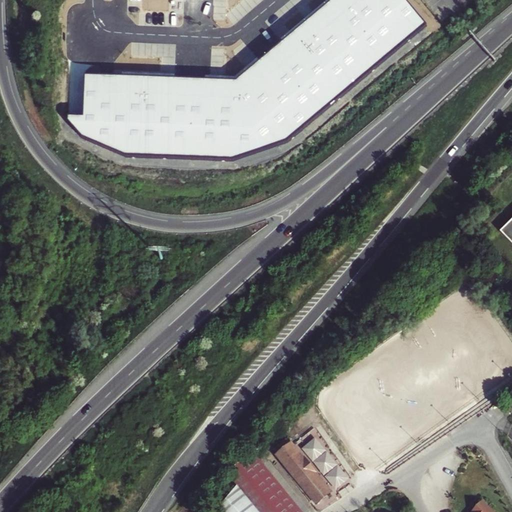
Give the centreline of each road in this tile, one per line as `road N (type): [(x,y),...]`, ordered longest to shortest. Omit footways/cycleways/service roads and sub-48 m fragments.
road 1 (motorway): [(511,24),(96,405),(0,504)]
road 2 (motorway): [(511,21),(296,197),(256,216),(197,226),(118,213),(57,172),(24,130),(0,47)]
road 3 (motorway): [(151,511),(511,81)]
road 4 (unclassified): [(343,511),(480,423),(511,482)]
